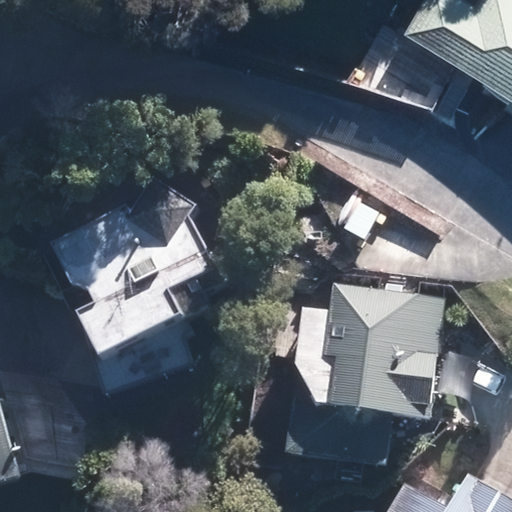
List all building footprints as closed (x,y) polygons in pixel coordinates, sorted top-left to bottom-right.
[(511,0),(426,0),(410,32),(511,84),(511,0)] [(232,261),(178,171),(71,235),(99,282),(109,276),(121,296),(96,311),(127,361),(207,313),(191,286),(232,261)] [(447,420),(453,297),(421,296),(422,271),(384,270),(383,286),(344,284),(344,305),(315,304),(313,369),(299,368),(296,453),(330,455),(404,458),(406,419),(447,420)] [(0,480),(47,467),(23,387),(0,393),(0,480)] [(414,478),(395,511),(511,511),(511,485),(474,464),(455,501),(414,478)]
